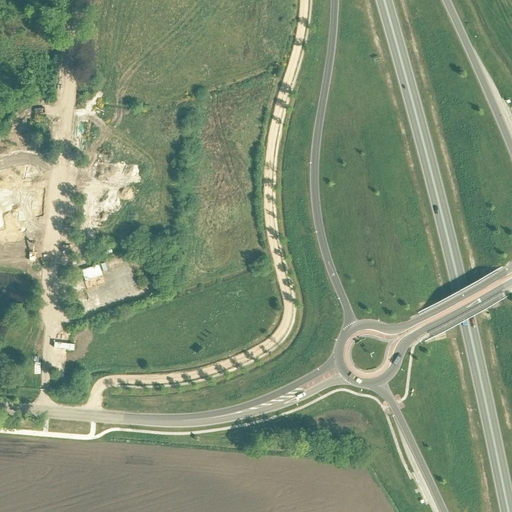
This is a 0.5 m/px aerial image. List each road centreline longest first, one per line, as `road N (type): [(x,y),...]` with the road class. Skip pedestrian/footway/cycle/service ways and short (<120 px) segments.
road 1 (track): [(304,0),(267,169),(285,323),(276,338),(223,367),(96,386),(88,416)]
road 2 (trunk): [(383,0),(451,249),(507,511)]
road 3 (trunk): [(334,0),(314,181),(318,228),(350,330)]
road 4 (tertiary): [(0,408),(171,421),(237,413)]
road 5 (primary): [(511,267),(404,327),(350,330)]
road 6 (primary): [(372,383),(413,336),(511,281)]
road 7 (trunk): [(511,150),(445,0)]
road 8 (trunk): [(372,383),(392,404),(443,511)]
